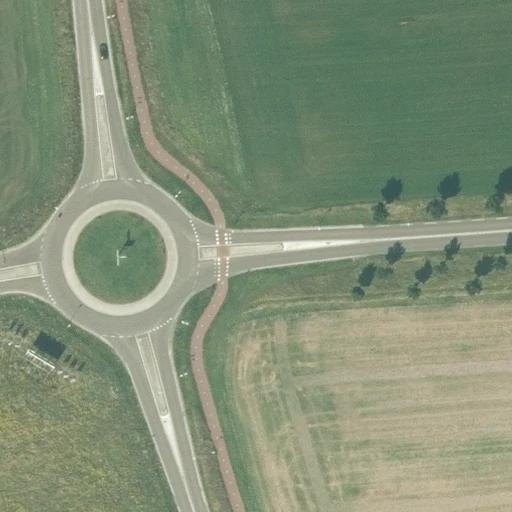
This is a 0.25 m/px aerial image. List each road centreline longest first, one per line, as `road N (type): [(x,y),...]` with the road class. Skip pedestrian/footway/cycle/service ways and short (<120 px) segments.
road 1 (tertiary): [(189,257),(511,232)]
road 2 (unclassified): [(197,511),(140,326)]
road 3 (tertiary): [(88,0),(112,192)]
